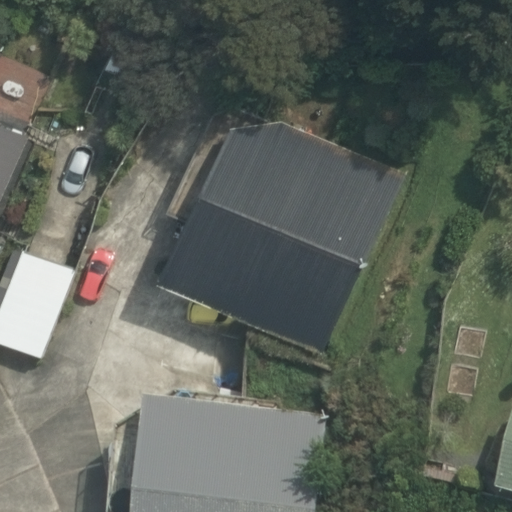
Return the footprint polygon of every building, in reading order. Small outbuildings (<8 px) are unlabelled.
[(0,60),(0,180),(41,77),(0,60)] [(398,180),(236,104),(154,279),(316,355),(398,180)] [(118,168),(57,144),(0,285),(0,343),(40,360),(118,168)] [(317,511),(325,404),(136,391),(127,511),(317,511)] [(511,400),(499,397),(474,488),(511,498),(511,400)]
